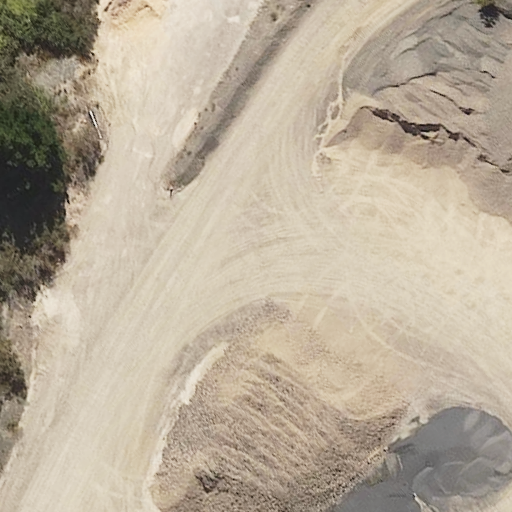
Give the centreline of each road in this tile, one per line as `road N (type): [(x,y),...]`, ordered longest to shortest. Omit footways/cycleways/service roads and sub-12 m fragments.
road 1 (track): [(41,511),(319,39),(372,0)]
road 2 (track): [(200,0),(147,130),(105,267),(57,474)]
road 3 (track): [(511,303),(407,245),(217,207)]
